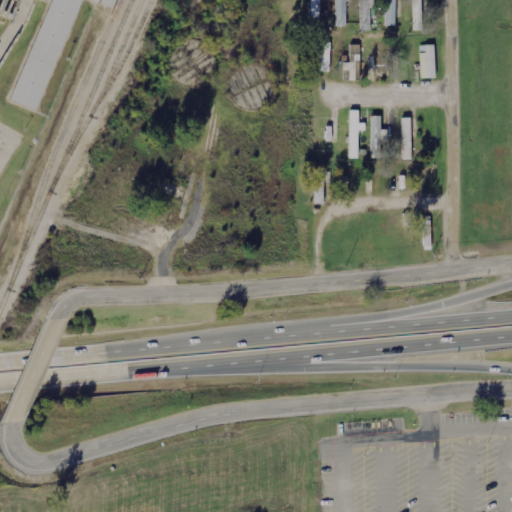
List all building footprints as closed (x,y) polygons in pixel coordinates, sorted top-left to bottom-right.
[(45,0),(0,102),(30,115),(81,0),(45,0)] [(336,0),(337,27),(347,26),(346,0),(336,0)] [(359,0),(361,31),(371,31),(370,8),(376,8),(375,0),(359,0)] [(396,0),(386,0),(386,26),(396,26),(396,0)] [(321,72),(330,72),(331,43),(322,43),(321,72)] [(376,55),(385,55),(385,43),(376,43),(376,55)] [(350,56),(345,56),(344,69),(360,69),(361,45),(350,45),(350,56)] [(435,45),(424,46),(425,53),(420,53),(421,79),(436,78),(435,45)] [(350,158),(359,159),(360,131),(366,131),(366,124),(359,123),(360,110),(350,110),(350,158)] [(388,130),(381,130),(381,117),(372,116),(371,155),(381,156),(381,141),(388,142),(388,130)] [(403,159),(412,159),(411,118),(402,119),(403,159)] [(326,142),(339,142),(339,123),(327,123),(326,142)] [(315,204),(324,204),(325,171),(316,171),(315,204)]
